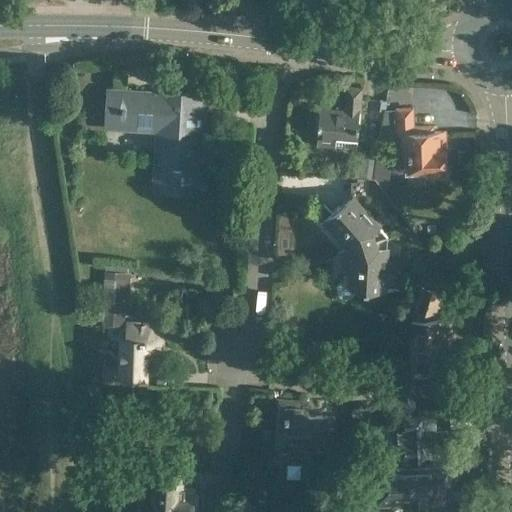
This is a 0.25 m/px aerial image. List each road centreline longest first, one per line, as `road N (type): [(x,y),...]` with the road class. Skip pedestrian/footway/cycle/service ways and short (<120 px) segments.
road 1 (residential): [(227,511),(234,350),(248,346),(268,227),(283,41)]
road 2 (tertiary): [(0,25),(283,41)]
road 3 (secondary): [(511,336),(504,77)]
road 4 (tertiary): [(283,41),(378,53),(472,45)]
